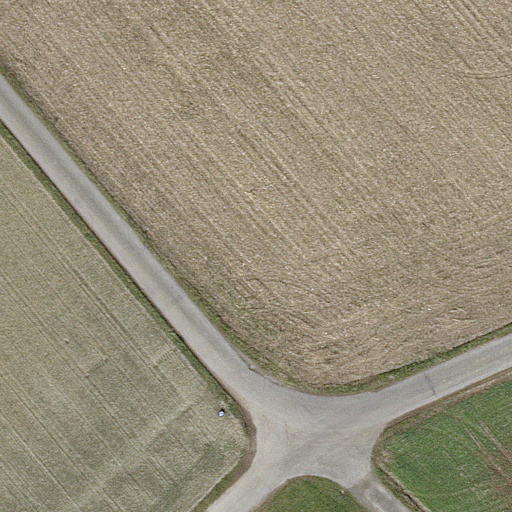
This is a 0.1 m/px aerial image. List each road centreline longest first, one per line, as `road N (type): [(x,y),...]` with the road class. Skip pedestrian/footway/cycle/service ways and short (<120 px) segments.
road 1 (track): [(0,64),(323,438)]
road 2 (track): [(323,438),(511,355)]
